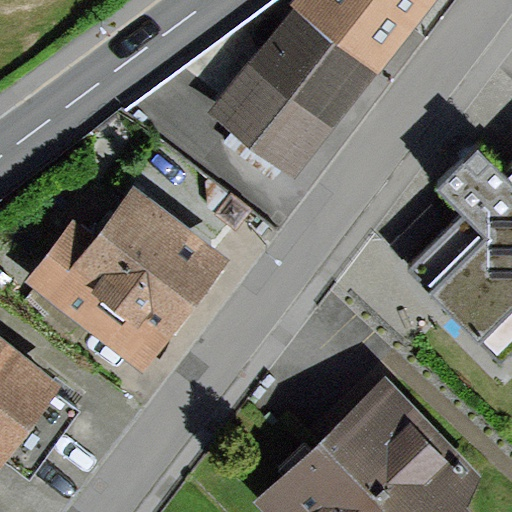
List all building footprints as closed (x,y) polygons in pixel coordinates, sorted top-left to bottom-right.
[(286,158),(410,0),(309,0),(224,109),(286,158)] [(511,159),(504,167),(477,140),(436,181),(463,209),(407,264),(499,357),(511,344),(511,159)] [(143,365),(230,246),(129,173),(90,226),(71,213),(24,277),(143,365)] [(247,207),(232,195),(218,211),(235,223),(247,207)] [(33,468),(81,402),(56,384),(62,375),(0,330),(0,461),(8,450),(33,468)] [(469,511),(475,507),(466,498),(480,471),(383,370),(252,495),(268,511),(469,511)]
